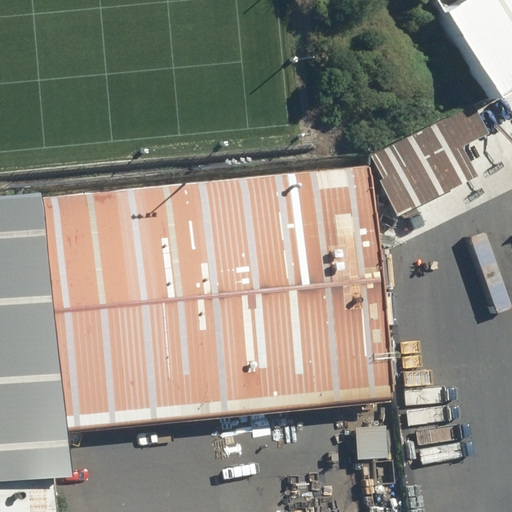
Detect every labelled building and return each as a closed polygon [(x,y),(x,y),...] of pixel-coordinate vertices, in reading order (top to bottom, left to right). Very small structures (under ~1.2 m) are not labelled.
[(511,0),(444,0),(427,10),(480,102),(511,82),(511,0)] [(490,166),(475,137),(458,145),(443,115),(359,157),(371,182),(362,187),(379,222),(490,166)] [(31,435),(379,399),(358,162),(12,201),(31,435)] [(0,485),(35,481),(31,435),(12,201),(0,201),(0,485)] [(0,511),(38,511),(35,481),(0,485),(0,511)]
